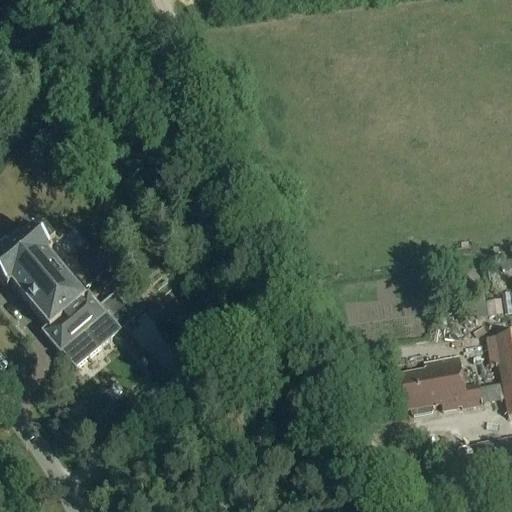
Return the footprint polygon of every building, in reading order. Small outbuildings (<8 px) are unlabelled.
[(0,20),(6,28),(21,16),(12,6),(0,15),(0,20)] [(37,233),(0,263),(0,281),(8,291),(13,287),(49,330),(44,335),(62,356),(76,373),(102,350),(120,335),(99,309),(89,297),(84,302),(48,258),(53,253),(50,249),(57,242),(48,231),(40,238),(37,233)] [(101,261),(78,281),(87,292),(111,272),(101,261)] [(511,262),(501,264),(502,273),(511,272),(511,262)] [(120,299),(118,301),(135,322),(146,313),(144,312),(128,292),(120,299)] [(502,302),(495,303),(496,317),(504,316),(502,302)] [(511,337),(487,342),(491,369),(498,368),(501,387),(511,385),(511,337)] [(399,377),(403,400),(432,395),(431,390),(450,387),(449,378),(461,376),(459,360),(423,366),(425,372),(399,377)] [(406,414),(422,411),(423,416),(426,418),(432,417),(434,414),(433,409),(444,407),(445,414),(481,408),(477,389),(464,391),(461,376),(449,378),(450,387),(431,390),(432,395),(403,400),(406,414)] [(507,420),(511,419),(511,385),(501,387),(502,389),(479,393),(481,409),(505,405),(507,420)]
